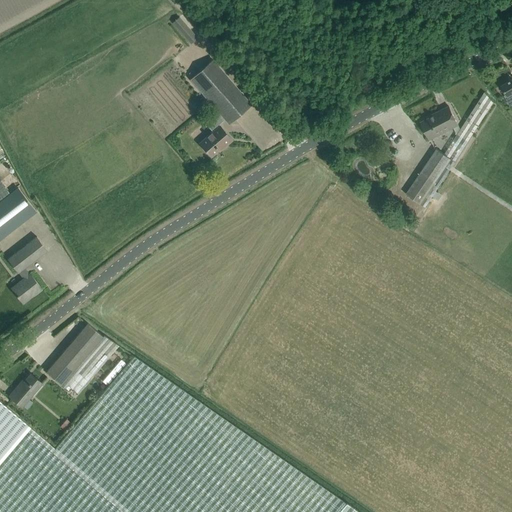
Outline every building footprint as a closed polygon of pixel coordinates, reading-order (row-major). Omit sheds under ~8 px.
[(177,19),(172,23),(190,43),(195,39),(177,19)] [(251,104),(212,59),(190,79),(220,114),(207,125),(212,132),(199,143),(211,156),(222,146),(223,147),(232,140),(218,124),(224,119),(229,124),(251,104)] [(511,79),(501,85),(506,94),(504,96),(510,106),(511,104),(511,79)] [(457,135),(444,154),(455,161),(493,102),(485,92),(457,135)] [(429,139),(453,127),(457,135),(460,129),(458,125),(448,106),(433,114),(434,115),(421,122),(429,139)] [(435,148),(405,194),(425,207),(455,161),(435,148)] [(0,201),(0,239),(36,211),(18,187),(0,201)] [(11,288),(23,303),(41,288),(30,273),(29,274),(24,268),(47,250),(36,236),(7,259),(17,273),(18,272),(23,278),(11,288)] [(77,392),(118,345),(103,334),(102,336),(87,323),(46,371),(64,387),(68,384),(77,392)] [(0,511),(359,511),(346,502),(134,356),(55,448),(30,427),(0,401),(0,511)] [(102,381),(107,385),(125,363),(121,359),(102,381)] [(19,385),(9,396),(22,406),(42,383),(31,373),(20,386),(19,385)]
